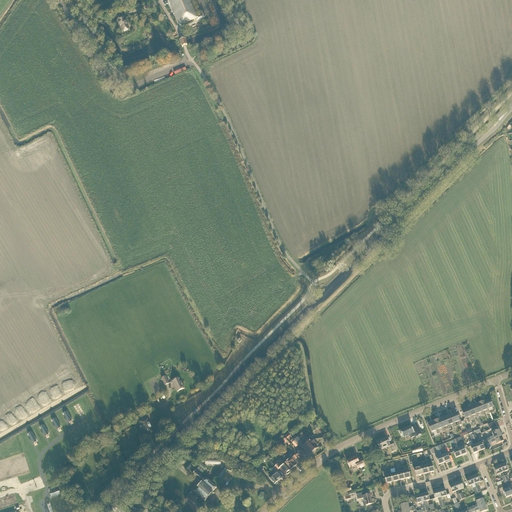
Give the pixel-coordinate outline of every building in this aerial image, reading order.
[(168,0),(179,25),(198,18),(190,0),(168,0)] [(124,18),(117,20),(123,32),(129,30),(124,18)] [(186,47),(183,40),(177,43),(180,49),(186,47)] [(161,379),(165,386),(169,384),(166,376),(161,379)] [(179,378),(171,382),(174,386),(177,392),(184,389),(179,378)] [(493,412),(496,411),(494,407),(493,407),(490,400),(484,402),(487,410),(488,409),(492,408),(493,412)] [(482,412),(483,411),(486,410),(488,414),(489,414),(490,413),(488,409),(487,410),(484,402),(479,404),(482,412)] [(482,416),(483,416),(484,415),(483,411),(482,412),(479,404),(473,407),(476,414),(477,414),(480,412),(482,416)] [(476,414),(473,407),(467,409),(471,416),(472,416),(475,414),(477,419),(478,418),(479,418),(477,414),(476,414)] [(467,409),(462,411),(465,419),(469,417),(471,421),(472,424),(473,423),(475,423),(473,420),(472,416),(471,416),(467,409)] [(67,412),(63,414),(69,424),(72,422),(67,412)] [(460,426),(462,425),(460,421),(459,421),(456,413),(450,416),(453,423),(455,423),(458,422),(460,426)] [(449,425),(452,424),(454,428),(455,427),(456,427),(455,423),(453,423),(450,416),(445,418),(448,426),(449,425)] [(448,430),(449,430),(451,429),(449,425),(448,426),(445,418),(439,420),(442,428),(444,427),(447,426),(448,430)] [(55,419),(52,421),(57,430),(61,428),(55,419)] [(140,422),(138,423),(140,428),(142,427),(145,435),(152,432),(147,419),(146,420),(146,419),(140,422)] [(443,432),(444,432),(445,431),(444,427),(442,428),(439,420),(434,422),(437,430),(438,430),(441,428),(443,432)] [(437,435),(438,434),(439,434),(438,430),(437,430),(434,422),(428,425),(431,432),(435,431),(437,435)] [(43,425),(40,427),(46,437),(49,435),(43,425)] [(400,432),(399,432),(401,435),(403,438),(410,435),(411,438),(415,437),(421,435),(418,428),(413,430),(411,426),(400,431),(400,432)] [(493,436),(490,438),(491,440),(501,436),(499,430),(492,433),(493,436)] [(31,432),(28,434),(33,444),(37,442),(31,432)] [(469,435),(470,436),(474,445),(470,447),(473,454),(479,451),(472,435),(472,434),(469,435)] [(478,443),(475,434),(472,435),(479,451),(484,449),(482,442),(478,443)] [(501,436),(491,440),(492,442),(495,441),(496,444),(503,442),(501,436)] [(388,447),(391,453),(396,451),(393,445),(390,446),(386,437),(376,442),(380,451),(388,447)] [(297,443),(297,444),(299,446),(302,450),(304,447),(307,450),(308,450),(311,453),(311,454),(312,453),(314,452),(313,451),(318,448),(315,445),(316,444),(312,439),(304,446),(300,441),(297,443)] [(457,439),(455,440),(458,449),(461,456),(467,454),(464,447),(461,448),(458,442),(457,439)] [(452,441),(449,442),(449,443),(451,448),(452,448),(455,447),(456,450),(453,451),(455,458),(461,456),(458,449),(455,440),(452,441)] [(444,455),(440,445),(438,446),(441,456),(444,463),(446,462),(447,463),(449,461),(450,460),(447,453),(444,455)] [(441,456),(438,446),(435,447),(439,457),(436,458),(439,465),(444,463),(441,456)] [(298,453),(296,455),(301,461),(302,461),(304,460),(304,459),(304,458),(306,456),(301,451),(299,449),(296,452),(298,453)] [(286,456),(289,459),(284,463),(291,470),(296,465),(293,462),(296,459),(290,452),(286,456)] [(356,456),(346,461),(350,468),(356,465),(358,469),(365,466),(361,459),(358,461),(356,456)] [(25,463),(24,475),(35,476),(37,459),(23,457),(23,463),(25,463)] [(426,466),(428,473),(434,472),(432,464),(427,465),(426,461),(424,462),(425,466),(426,466)] [(420,463),(418,463),(419,468),(420,467),(422,475),(428,473),(426,466),(425,466),(421,467),(420,463)] [(203,473),(207,468),(203,464),(198,469),(203,473)] [(279,469),(285,475),(286,474),(288,475),(290,473),(290,471),(284,464),(280,468),(277,464),(275,466),(278,470),(279,469)] [(402,464),(400,465),(401,468),(400,468),(401,472),(402,472),(404,479),(410,478),(408,470),(404,471),(402,464)] [(420,467),(419,468),(416,468),(415,464),(411,465),(412,469),(414,469),(415,476),(422,475),(420,467)] [(500,466),(502,473),(508,471),(505,464),(500,466)] [(494,468),(497,475),(502,473),(500,466),(494,468)] [(278,481),(282,478),(276,470),(277,469),(274,467),(272,469),(276,473),(269,479),(275,485),(275,484),(277,485),(278,483),(278,482),(278,481)] [(397,469),(394,469),(395,473),(396,473),(398,481),(404,479),(402,472),(401,472),(398,473),(397,469)] [(226,470),(224,470),(217,478),(221,481),(223,479),(226,470)] [(390,470),(388,471),(389,475),(390,475),(392,482),(398,481),(396,473),(395,473),(392,474),(390,470)] [(216,488),(213,485),(209,482),(196,471),(193,475),(195,477),(195,478),(196,480),(197,479),(201,483),(197,488),(194,492),(193,491),(189,495),(190,496),(185,501),(195,511),(198,511),(202,508),(197,503),(201,499),(204,501),(208,497),(212,492),(216,488)] [(385,476),(384,472),(382,472),(383,477),(384,477),(386,484),(392,482),(390,475),(389,475),(385,476)] [(478,494),(481,493),(477,483),(480,482),(477,475),(471,477),(478,494)] [(472,485),(473,489),(475,495),(478,494),(471,477),(466,480),(469,486),(472,485)] [(452,493),(456,492),(459,501),(462,500),(459,494),(458,491),(455,484),(449,486),(452,493)] [(511,489),(511,485),(511,484),(503,487),(505,491),(503,491),(506,498),(511,495),(511,490),(511,489)] [(439,490),(433,492),(434,499),(438,498),(439,502),(441,501),(439,490)] [(365,496),(364,493),(356,495),(357,500),(363,499),(365,506),(372,504),(370,494),(365,496)] [(421,495),(416,496),(417,503),(421,503),(422,506),(424,506),(423,502),(421,495)] [(55,511),(52,499),(42,501),(44,511),(55,511)] [(473,507),(468,509),(469,511),(474,509),(485,505),(483,499),(476,502),(477,505),(473,507)]
